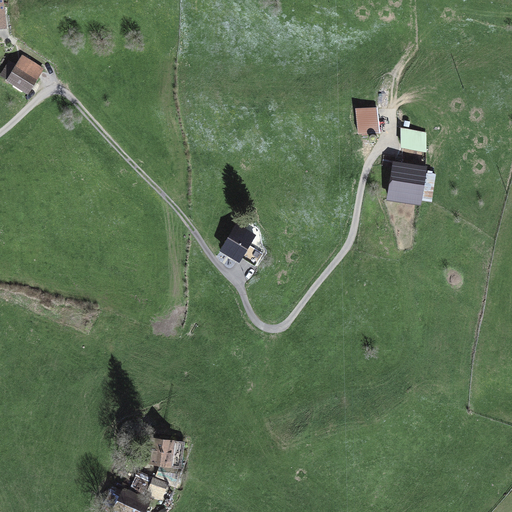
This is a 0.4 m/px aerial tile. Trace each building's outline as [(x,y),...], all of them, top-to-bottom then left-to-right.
[(44,70),(21,57),(6,83),(29,96),(44,70)] [(378,108),(356,110),(358,137),(380,135),(378,108)] [(401,151),(427,152),(428,131),(401,131),(401,151)] [(425,167),(392,161),(385,201),(418,207),(425,167)] [(257,235),(235,224),(220,252),(241,263),(257,235)] [(187,443),(153,439),(149,465),(183,470),(187,443)] [(145,511),(151,501),(123,488),(113,510),(116,511),(145,511)]
